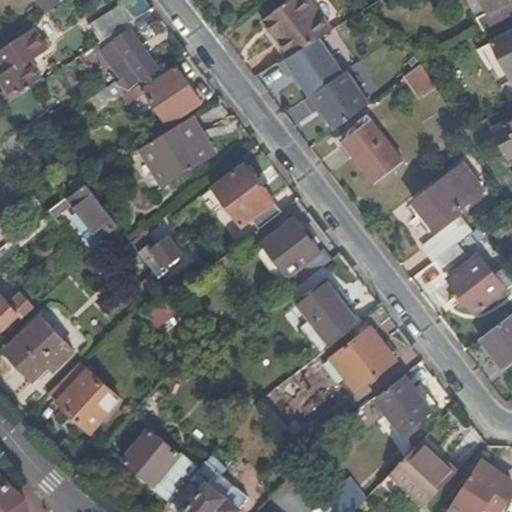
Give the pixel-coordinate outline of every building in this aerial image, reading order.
[(42,0),(51,12),(67,0),(42,0)] [(279,39),(292,55),(320,38),(332,31),(308,0),(293,0),(271,16),(285,34),(279,39)] [(477,19),(483,32),(511,17),(511,0),(481,0),(487,13),(477,19)] [(91,26),(103,43),(137,20),(125,3),(91,26)] [(511,30),(492,41),(511,80),(511,79),(511,30)] [(130,88),(158,68),(131,31),(103,51),(130,88)] [(344,74),(320,38),(292,55),(287,60),(310,98),(344,74)] [(473,38),(435,57),(442,72),(469,58),(480,53),(473,38)] [(12,97),(38,81),(14,44),(0,53),(0,59),(10,75),(1,81),(12,97)] [(405,75),(420,99),(439,86),(423,63),(405,75)] [(169,125),(201,103),(177,67),(145,89),(169,125)] [(344,74),(310,98),(334,131),(371,105),(347,72),(344,74)] [(93,102),(99,111),(124,95),(117,84),(105,91),(106,93),(93,102)] [(192,117),(216,157),(221,154),(196,115),(192,117)] [(192,117),(140,149),(165,188),(216,157),(192,117)] [(511,120),(493,131),(507,158),(511,156),(511,120)] [(376,184),(403,163),(371,121),(343,142),(376,184)] [(256,217),(264,228),(283,213),(273,199),(274,198),(268,188),(265,190),(256,177),(258,176),(250,166),(248,167),(245,164),(214,188),(217,193),(211,197),(207,192),(200,196),(205,202),(214,212),(225,204),(244,227),(256,217)] [(476,180),(472,176),(464,165),(414,203),(434,229),(484,191),(476,180)] [(86,182),(66,198),(50,211),(56,219),(74,204),(93,228),(84,235),(95,249),(105,243),(106,244),(122,229),(86,182)] [(459,243),(472,233),(462,218),(426,247),(436,261),(459,243)] [(314,259),(321,269),(330,263),(296,219),(265,244),(290,277),(314,259)] [(140,253),(154,270),(159,278),(169,271),(166,267),(168,265),(172,268),(181,261),(179,257),(183,254),(170,238),(157,247),(154,243),(140,253)] [(459,243),(436,261),(446,274),(468,256),(459,243)] [(507,281),(503,284),(481,254),(450,279),(477,313),(511,286),(507,281)] [(131,292),(141,303),(163,282),(159,278),(154,270),(131,292)] [(319,271),(276,304),(285,316),(302,304),(315,322),(321,317),(333,332),(339,341),(359,325),(353,317),(319,271)] [(0,332),(20,314),(24,318),(36,306),(21,289),(8,300),(0,291),(0,332)] [(182,323),(189,317),(177,301),(170,306),(182,323)] [(58,360),(62,365),(77,350),(43,315),(8,349),(38,380),(53,365),(58,360)] [(511,315),(482,338),(504,366),(511,359),(511,315)] [(373,328),(334,358),(333,358),(326,363),(339,380),(346,375),(358,390),(397,360),(373,328)] [(57,370),(62,365),(58,360),(53,365),(57,370)] [(82,362),(51,393),(94,431),(122,398),(82,362)] [(406,375),(376,398),(402,433),(432,410),(406,375)] [(341,403),(288,444),(298,458),(352,417),(341,403)] [(196,476),(201,471),(151,429),(126,458),(136,467),(175,501),(196,476)] [(425,438),(391,474),(426,508),(460,470),(425,438)] [(470,477),(449,511),(451,511),(483,511),(487,507),(494,511),(499,511),(511,491),(511,484),(495,474),(498,470),(482,460),(470,477)] [(130,474),(170,507),(175,501),(136,467),(130,474)] [(175,501),(170,507),(176,511),(238,511),(241,510),(239,508),(243,503),(232,493),(238,486),(220,472),(208,486),(196,476),(175,501)] [(0,511),(25,511),(19,494),(0,476),(0,511)] [(354,478),(331,497),(343,511),(350,511),(369,497),(354,478)]
